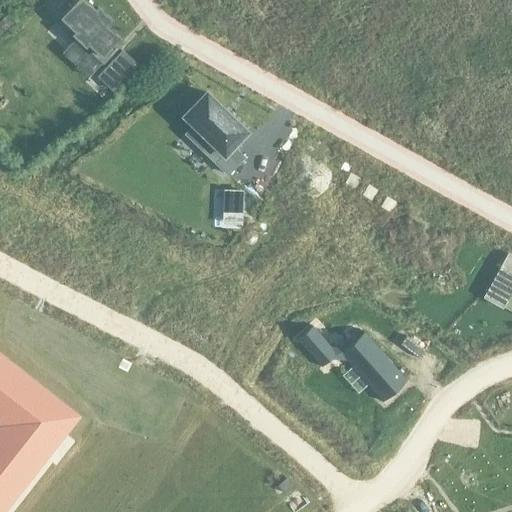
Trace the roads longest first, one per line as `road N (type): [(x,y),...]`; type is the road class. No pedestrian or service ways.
road 1 (residential): [(366,505),(203,373),(0,258)]
road 2 (residential): [(511,225),(149,21),(133,0)]
road 3 (residential): [(366,505),(409,475),(436,411),(511,365)]
